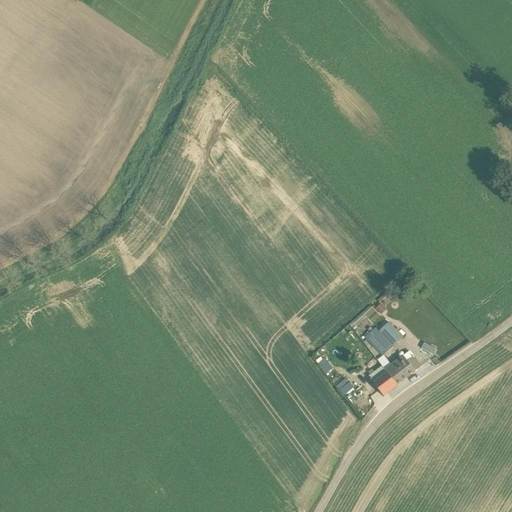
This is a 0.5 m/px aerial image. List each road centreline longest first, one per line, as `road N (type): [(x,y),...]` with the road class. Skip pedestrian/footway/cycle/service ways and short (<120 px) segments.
road 1 (track): [(0,274),(96,227),(211,0)]
road 2 (unclassified): [(511,321),(381,419),(320,511)]
